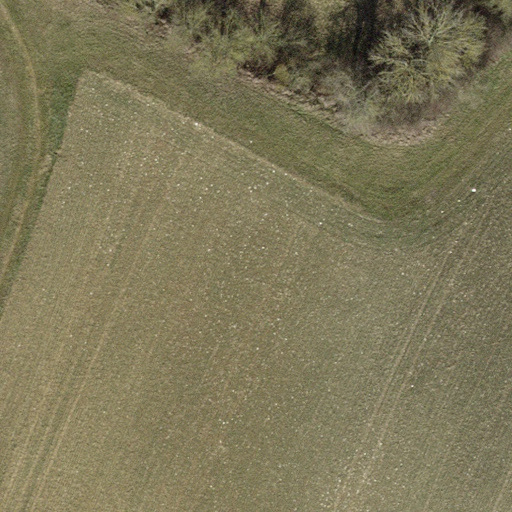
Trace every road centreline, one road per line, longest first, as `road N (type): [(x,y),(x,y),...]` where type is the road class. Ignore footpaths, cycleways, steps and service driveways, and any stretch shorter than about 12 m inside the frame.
road 1 (track): [(79,0),(354,155),(426,139),(511,74)]
road 2 (track): [(0,5),(36,90),(36,159),(0,251)]
